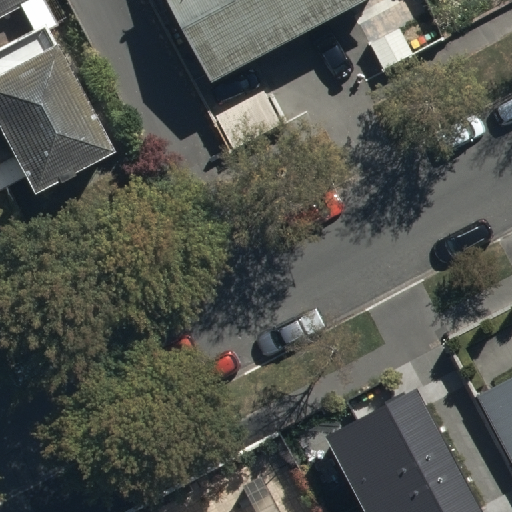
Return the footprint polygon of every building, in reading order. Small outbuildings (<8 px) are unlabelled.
[(0,0),(0,184),(27,170),(31,177),(108,135),(47,23),(61,15),(52,0),(0,0)] [(169,0),(204,67),(332,0),(169,0)] [(511,369),(477,389),(511,452),(511,369)] [(482,511),(416,389),(325,438),(365,511),(482,511)] [(272,511),(266,500),(243,511),(272,511)]
